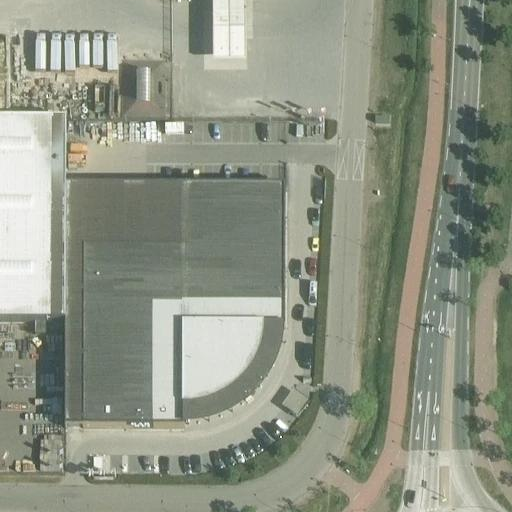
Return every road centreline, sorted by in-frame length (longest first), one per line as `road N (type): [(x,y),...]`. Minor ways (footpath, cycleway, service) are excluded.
road 1 (unclassified): [(0,496),(236,496),(282,480),(334,424),(346,407),(358,0)]
road 2 (unknown): [(55,496),(57,449),(70,424),(222,418),(239,402),(287,323),(309,138),(354,131)]
road 3 (tertiary): [(491,511),(468,490),(458,460),(455,219)]
road 4 (tertiary): [(467,0),(455,219)]
road 5 (tertiary): [(455,219),(429,325),(426,409)]
